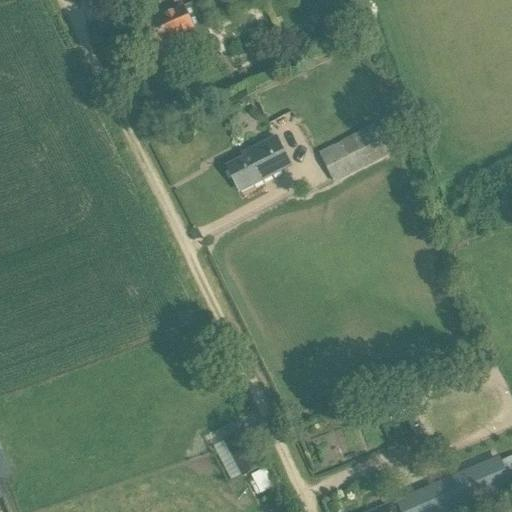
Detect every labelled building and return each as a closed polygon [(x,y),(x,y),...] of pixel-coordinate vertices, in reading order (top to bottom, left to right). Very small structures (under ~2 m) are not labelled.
[(151,23),(135,30),(140,41),(138,43),(141,49),(144,49),(146,53),(151,50),(157,63),(174,55),(173,54),(168,42),(194,30),(185,10),(184,8),(167,16),(164,14),(152,20),(151,23)] [(374,127),(320,155),(335,183),(389,156),(386,150),(407,139),(397,120),(376,131),(374,127)] [(252,156),(227,168),(240,193),(291,167),(277,139),(250,153),(252,156)] [(243,430),(223,440),(243,478),(262,467),(243,430)] [(511,484),(502,460),(399,503),(402,511),(457,511),(511,490),(511,484)] [(265,471),(253,478),(259,489),(271,483),(265,471)]
